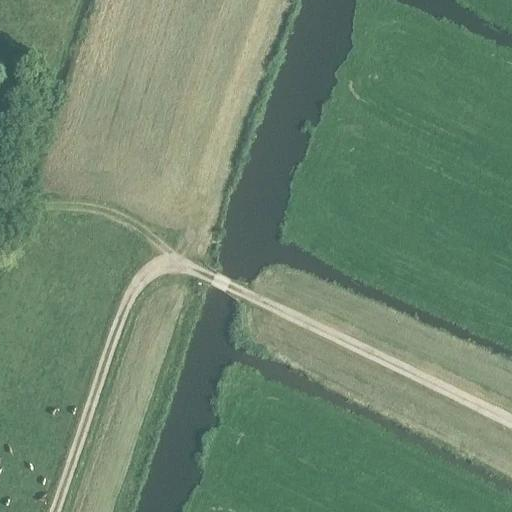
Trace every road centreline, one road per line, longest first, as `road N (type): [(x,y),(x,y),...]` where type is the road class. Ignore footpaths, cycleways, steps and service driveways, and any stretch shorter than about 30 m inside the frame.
road 1 (track): [(511,424),(204,277)]
road 2 (track): [(53,511),(126,303),(171,264),(204,277)]
road 3 (track): [(265,0),(183,267)]
